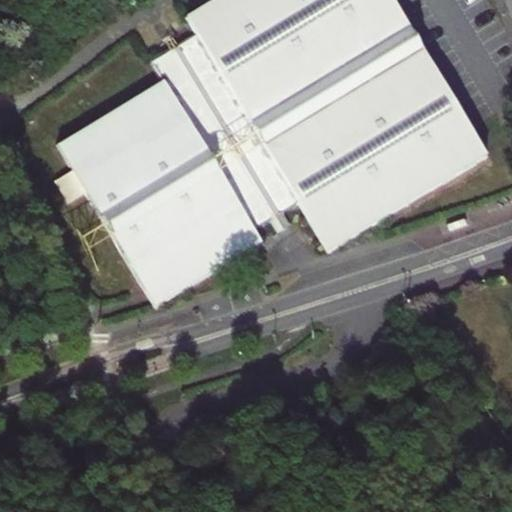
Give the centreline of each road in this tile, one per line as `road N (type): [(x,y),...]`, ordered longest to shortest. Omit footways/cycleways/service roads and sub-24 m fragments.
road 1 (tertiary): [(511,229),(0,394)]
road 2 (tertiary): [(0,412),(511,249)]
